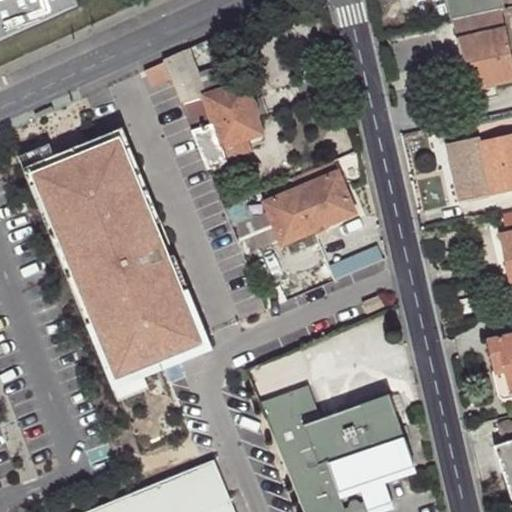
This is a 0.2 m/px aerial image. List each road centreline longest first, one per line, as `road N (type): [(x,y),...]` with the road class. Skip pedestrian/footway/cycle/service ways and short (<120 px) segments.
road 1 (unclassified): [(358,0),(471,511)]
road 2 (unknown): [(110,49),(218,310)]
road 3 (unclassified): [(0,101),(215,0)]
